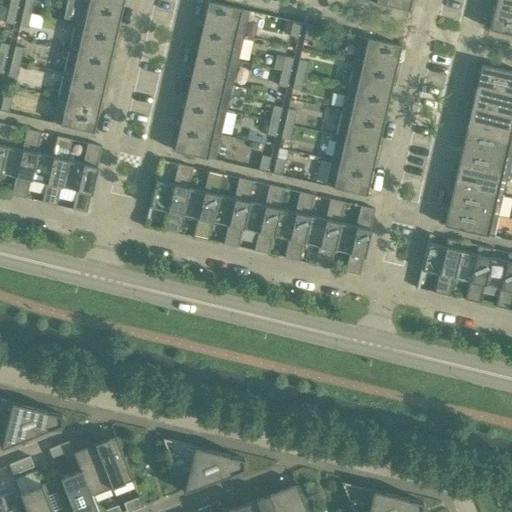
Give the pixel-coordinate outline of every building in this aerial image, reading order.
[(25,0),(22,13),(31,15),(34,0),(25,0)] [(80,0),(80,1),(119,10),(121,0),(80,0)] [(408,0),(368,0),(367,3),(406,12),(408,0)] [(511,0),(499,0),(497,11),(511,14),(511,0)] [(80,1),(75,25),(113,34),(119,10),(80,1)] [(211,4),(205,29),(244,38),(250,13),(211,4)] [(17,7),(9,5),(8,9),(6,21),(5,22),(13,24),(17,7)] [(0,7),(0,19),(6,21),(8,9),(0,7)] [(511,14),(497,11),(493,32),(511,36),(511,14)] [(31,15),(22,13),(20,26),(28,27),(31,15)] [(290,35),(298,37),(301,23),(293,21),(290,35)] [(304,39),(312,41),(316,26),(308,24),(304,39)] [(75,25),(69,50),(108,59),(113,34),(75,25)] [(205,29),(200,54),(238,63),(244,38),(205,29)] [(359,38),(353,63),(392,72),(398,47),(359,38)] [(0,43),(0,44),(0,57),(6,59),(9,45),(0,43)] [(15,46),(11,63),(20,64),(23,48),(15,46)] [(69,50),(63,75),(102,84),(108,59),(69,50)] [(200,54),(194,78),(233,87),(238,63),(200,54)] [(285,57),(281,73),(289,75),(293,58),(285,57)] [(299,60),(296,76),(304,78),(307,62),(299,60)] [(20,64),(11,63),(8,75),(17,77),(20,64)] [(353,63),(348,88),(386,97),(392,72),(353,63)] [(511,73),(484,67),(480,88),(511,95),(511,73)] [(289,75),(281,73),(278,85),(286,87),(289,75)] [(63,75),(57,99),(96,108),(102,84),(63,75)] [(304,78),(296,76),(293,88),(301,90),(304,78)] [(194,78),(188,103),(227,112),(233,87),(194,78)] [(348,88),(342,113),(381,122),(386,97),(348,88)] [(511,95),(480,88),(475,108),(511,116),(511,95)] [(0,109),(0,110),(8,112),(12,98),(3,96),(0,109)] [(96,108),(57,99),(52,124),(90,133),(91,133),(96,108)] [(188,103),(182,128),(221,137),(227,112),(188,103)] [(273,106),(270,122),(278,124),(282,107),(273,106)] [(511,116),(475,108),(471,127),(511,136),(511,116)] [(288,109),(284,125),(292,127),(296,111),(288,109)] [(342,113),(336,137),(375,146),(381,122),(342,113)] [(278,124),(270,122),(267,134),(276,136),(278,124)] [(0,167),(10,126),(0,123),(0,167)] [(284,125),(278,150),(286,152),(292,127),(284,125)] [(11,196),(25,200),(40,133),(26,130),(22,150),(6,146),(11,127),(10,126),(0,167),(0,173),(0,174),(15,177),(11,196)] [(511,136),(471,127),(466,147),(511,158),(511,136)] [(221,137),(182,128),(177,153),(215,162),(221,137)] [(41,203),(55,207),(71,140),(57,137),(52,157),(37,153),(41,134),(40,133),(25,200),(26,200),(30,181),(46,184),(41,203)] [(336,137),(330,162),(369,171),(375,146),(336,137)] [(71,140),(55,207),(56,207),(61,188),(76,191),(72,210),(87,214),(102,148),(87,144),(83,164),(67,161),(72,141),(71,140)] [(511,158),(466,147),(461,167),(508,178),(511,158)] [(286,152),(278,150),(272,173),(281,175),(285,160),(284,160),(286,152)] [(258,169),(266,172),(270,158),(262,155),(258,169)] [(162,231),(176,235),(191,168),(178,165),(173,185),(158,182),(162,162),(160,161),(145,227),(147,228),(151,209),(167,212),(162,231)] [(369,171),(330,162),(325,187),(363,196),(369,171)] [(461,167),(457,187),(503,198),(508,178),(461,167)] [(193,238),(206,242),(222,175),(208,172),(203,192),(188,189),(193,169),(191,168),(176,235),(177,235),(182,216),(197,219),(193,238)] [(223,245),(237,249),(252,182),(239,179),(234,199),(218,196),(223,176),(222,175),(206,242),(208,242),(212,223),(228,226),(223,245)] [(254,252),(267,256),(283,189),(269,186),(264,206),(249,203),(254,183),(252,182),(237,249),(238,249),(243,230),(258,233),(254,252)] [(457,187),(452,207),(498,218),(503,198),(457,187)] [(284,260),(298,263),(313,196),(299,193),(295,213),(279,210),(284,190),(283,189),(267,256),(269,256),(273,237),(288,240),(284,260)] [(314,267),(328,270),(343,203),(330,200),(325,220),(310,217),(314,197),(313,196),(298,263),(299,263),(303,244),(319,247),(314,267)] [(343,203),(328,270),(329,270),(334,251),(349,254),(345,274),(359,277),(375,211),(360,207),(356,227),(340,224),(345,204),(343,203)] [(498,218),(452,207),(447,228),(494,239),(498,218)] [(435,294),(448,297),(461,243),(447,240),(445,248),(430,244),(432,236),(429,236),(417,290),(419,291),(424,272),(439,275),(435,294)] [(465,301),(479,305),(491,250),(478,247),(476,255),(460,251),(462,243),(461,243),(448,297),(450,298),(454,279),(469,282),(465,301)] [(495,308),(509,312),(511,298),(511,254),(508,254),(506,262),(491,258),(493,250),(491,250),(479,305),(480,305),(484,286),(500,289),(495,308)] [(0,399),(0,447),(0,448),(60,424),(63,422),(64,418),(62,415),(59,413),(0,399)] [(115,435),(94,443),(111,488),(132,479),(115,435)] [(242,458),(194,446),(162,438),(183,492),(243,469),(246,466),(247,463),(245,459),(242,458)] [(59,457),(73,451),(74,451),(70,441),(55,447),(59,457)] [(73,451),(81,472),(82,471),(90,493),(91,493),(92,495),(111,488),(94,443),(74,451),(73,451)] [(8,465),(12,475),(34,467),(30,456),(8,465)] [(82,471),(81,472),(62,479),(61,477),(60,477),(73,511),(94,511),(96,511),(98,511),(92,495),(91,493),(90,493),(82,471)] [(276,492),(283,511),(308,511),(297,483),(295,484),(296,486),(277,494),(276,491),(276,492)] [(52,511),(50,505),(62,501),(56,485),(44,490),(41,484),(40,485),(41,487),(22,495),(21,492),(19,493),(26,511),(52,511)] [(373,489),(367,511),(422,511),(425,510),(426,506),(425,503),(421,501),(373,489)] [(256,499),(260,511),(283,511),(276,492),(275,492),(276,494),(257,502),(256,499)] [(124,503),(127,511),(131,511),(143,508),(139,497),(124,503)] [(235,507),(237,511),(260,511),(256,499),(255,500),(256,502),(237,509),(236,507),(235,507)] [(20,511),(16,501),(3,506),(1,500),(0,500),(0,502),(0,503),(0,511),(20,511)]
